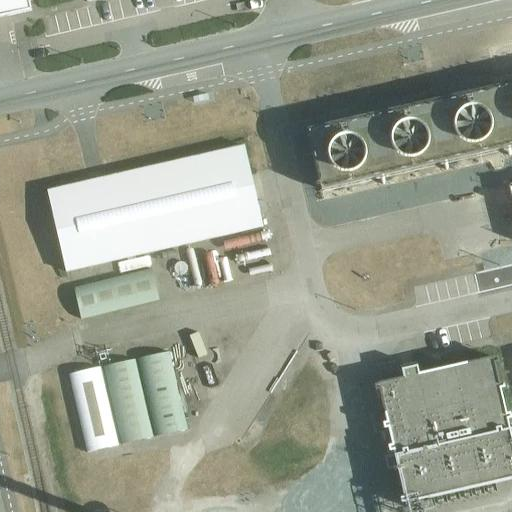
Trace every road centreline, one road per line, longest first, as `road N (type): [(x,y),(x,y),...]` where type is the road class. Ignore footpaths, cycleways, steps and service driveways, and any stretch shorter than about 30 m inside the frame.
road 1 (unknown): [(0,369),(80,338),(312,289)]
road 2 (unknown): [(312,289),(256,41)]
road 3 (unknown): [(511,302),(342,334),(317,311),(312,289)]
